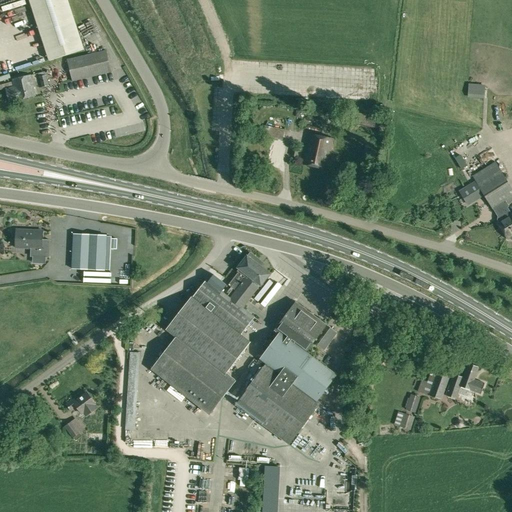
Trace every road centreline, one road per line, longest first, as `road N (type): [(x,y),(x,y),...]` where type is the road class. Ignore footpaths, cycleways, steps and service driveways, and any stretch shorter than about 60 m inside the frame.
road 1 (primary): [(511,331),(397,266),(323,238),(106,185)]
road 2 (unclassified): [(511,270),(156,172)]
road 3 (unclassified): [(277,246),(0,194)]
road 4 (unclassified): [(511,356),(488,362),(395,330),(277,246)]
road 5 (unclassified): [(511,352),(386,283),(277,246)]
road 6 (unknown): [(112,327),(123,366),(121,443),(177,460),(180,511)]
road 7 (unclassified): [(156,172),(165,127),(160,99),(101,0)]
road 8 (unknown): [(216,511),(221,440),(228,435),(332,468)]
road 9 (unclassified): [(156,172),(0,139)]
